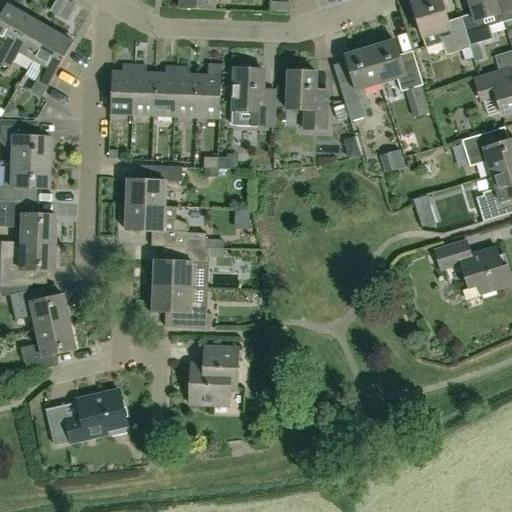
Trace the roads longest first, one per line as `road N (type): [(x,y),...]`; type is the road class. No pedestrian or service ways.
road 1 (residential): [(122,360),(122,285),(85,279),(101,33),(113,2)]
road 2 (residential): [(113,2),(153,27),(301,31),(382,0)]
